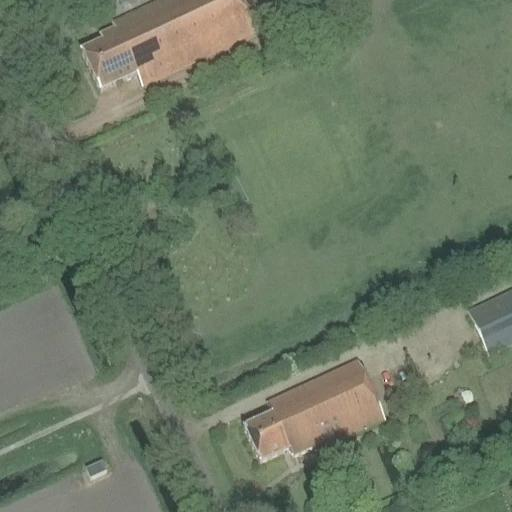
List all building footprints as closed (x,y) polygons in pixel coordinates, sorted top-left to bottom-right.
[(102,44),(82,54),(100,94),(135,78),(141,90),(255,38),(237,0),(168,0),(112,26),(115,31),(99,38),(102,44)] [(511,294),(465,315),(485,359),(511,347),(511,294)] [(273,418),(244,432),(260,467),(289,454),(292,462),(315,451),(316,455),(385,424),(358,365),(267,407),(273,418)] [(452,433),(446,421),(438,425),(445,437),(452,433)] [(432,446),(421,451),(428,467),(439,461),(432,446)] [(333,476),(331,471),(325,459),(315,463),(323,481),(333,476)] [(102,466),(87,472),(91,481),(106,474),(102,466)]
